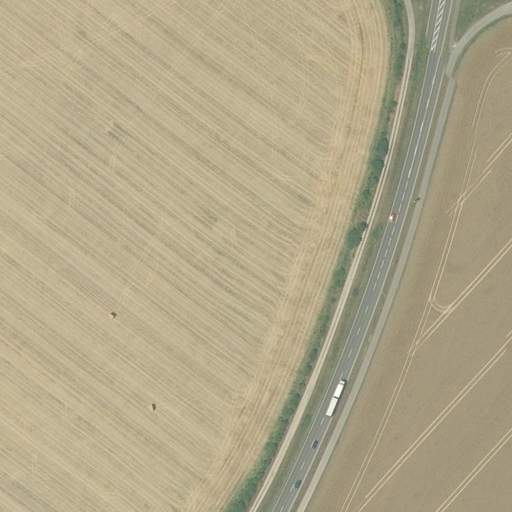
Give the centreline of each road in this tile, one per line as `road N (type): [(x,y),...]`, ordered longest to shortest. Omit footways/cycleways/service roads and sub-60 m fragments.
road 1 (secondary): [(282,511),(385,266),(431,97),(447,0)]
road 2 (track): [(302,511),(378,332),(450,86)]
road 3 (track): [(255,511),(340,312),(403,88)]
